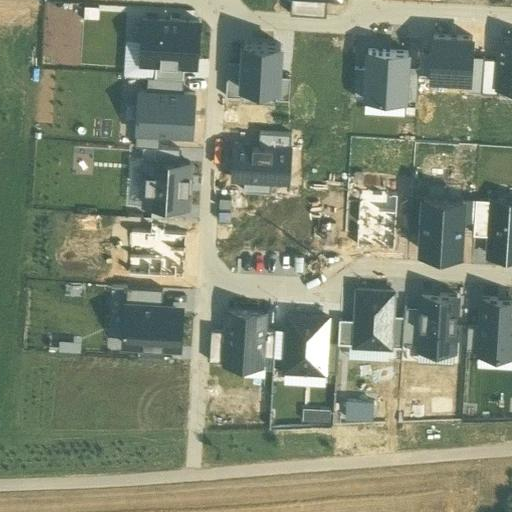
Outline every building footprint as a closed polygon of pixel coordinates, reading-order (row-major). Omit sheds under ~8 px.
[(326,0),(291,0),(290,14),(325,17),(326,0)] [(156,64),(184,66),(197,66),(200,21),(143,18),(140,63),(156,64)] [(471,38),(434,36),(431,78),(468,80),(470,58),(471,38)] [(511,40),(499,40),(498,59),(496,88),(511,88),(511,40)] [(242,88),(278,89),(278,77),(280,45),(244,43),(243,63),(242,88)] [(408,52),(368,49),(365,98),(405,101),(407,68),(408,52)] [(420,55),(419,78),(431,78),(431,55),(420,55)] [(467,92),(482,93),(484,59),(470,58),(468,80),(467,92)] [(498,59),(484,59),(482,93),(496,93),(496,88),(498,59)] [(242,88),(243,63),(228,62),(226,98),(242,98),(242,88)] [(155,77),(184,79),(184,66),(156,64),(155,77)] [(367,69),(356,68),(354,97),(365,98),(367,69)] [(405,101),(416,101),(419,69),(407,68),(405,101)] [(148,77),(147,91),(183,94),(184,79),(155,77),(148,77)] [(290,77),(278,77),(278,89),(277,101),(289,101),(290,77)] [(147,91),(139,91),(137,133),(160,134),(193,136),(195,94),(183,94),(147,91)] [(160,134),(137,133),(136,147),(160,148),(160,134)] [(259,133),(258,145),(290,147),(291,135),(259,133)] [(232,179),(243,180),(272,182),(288,183),(290,147),(258,145),(234,144),(232,179)] [(155,148),(154,161),(179,163),(180,150),(155,148)] [(147,161),(144,205),(151,206),(176,207),(188,208),(191,163),(179,163),(154,161),(147,161)] [(271,194),(272,182),(243,180),(242,192),(244,193),(271,194)] [(271,194),(244,193),(243,204),(279,207),(280,195),(271,194)] [(359,194),(358,204),(357,236),(357,240),(393,242),(395,196),(359,194)] [(410,230),(422,231),(424,196),(412,195),(410,230)] [(421,251),(460,253),(462,221),(463,197),(424,196),(422,231),(421,251)] [(476,198),(463,197),(462,221),(474,222),(476,198)] [(491,199),(476,198),(474,222),(473,234),(489,235),(491,199)] [(511,200),(491,199),(489,235),(488,255),(511,256),(511,200)] [(241,240),(276,243),(279,207),(243,204),(231,204),(229,239),(241,240)] [(358,204),(347,204),(345,235),(357,236),(358,204)] [(176,207),(151,206),(151,219),(175,220),(176,207)] [(129,273),(163,275),(183,276),(185,233),(128,230),(125,273),(129,273)] [(241,240),(240,252),(275,254),(276,243),(241,240)] [(127,287),(163,289),(163,275),(129,273),(127,287)] [(163,289),(127,287),(126,310),(162,312),(163,289)] [(392,317),(393,292),(358,290),(356,321),(355,346),(390,348),(392,317)] [(454,352),(457,295),(422,293),(421,308),(419,345),(419,350),(454,352)] [(511,355),(511,299),(483,297),(479,353),(511,355)] [(162,312),(126,310),(124,346),(180,349),(182,308),(162,307),(162,312)] [(419,345),(421,308),(404,307),(404,317),(402,344),(419,345)] [(225,364),(261,366),(264,314),(228,312),(227,332),(225,364)] [(328,319),(288,315),(285,371),(324,374),(328,319)] [(404,317),(392,317),(390,348),(402,349),(402,344),(404,317)] [(356,321),(341,320),(339,345),(355,346),(356,321)] [(227,332),(211,331),(209,363),(225,364),(227,332)]
